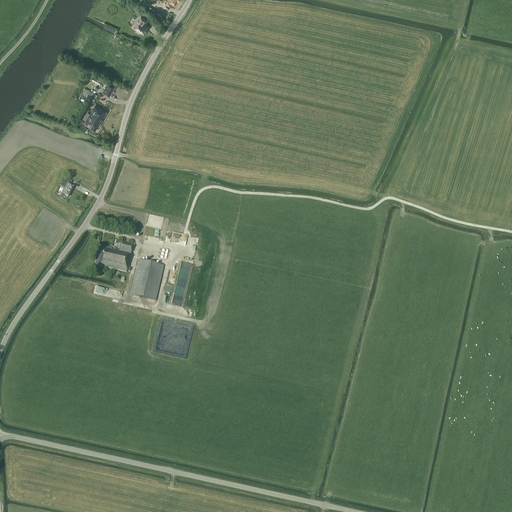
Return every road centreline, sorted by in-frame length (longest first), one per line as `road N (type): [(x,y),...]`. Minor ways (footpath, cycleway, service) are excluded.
road 1 (tertiary): [(0,351),(98,202),(138,85),(188,0)]
road 2 (unclassified): [(353,511),(0,435)]
